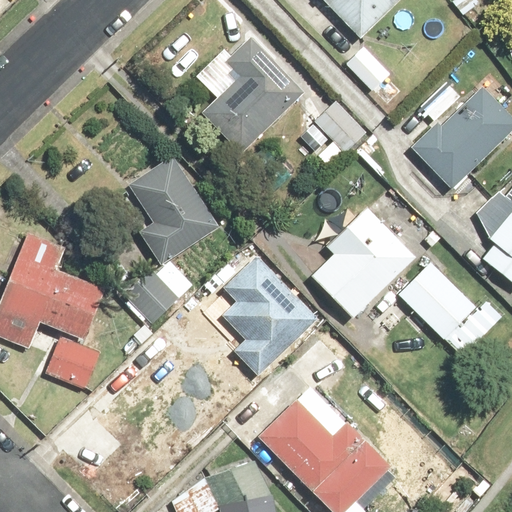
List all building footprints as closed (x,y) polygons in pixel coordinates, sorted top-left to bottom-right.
[(318,0),(359,36),(391,0),(318,0)] [(238,69),(198,110),(244,154),(309,88),(249,29),(224,54),(238,69)] [(402,90),(365,48),(349,63),(386,105),(402,90)] [(447,80),(421,104),(436,120),(462,95),(447,80)] [(448,186),(508,130),(472,93),(412,148),(448,186)] [(370,135),(340,100),(315,122),(345,156),(370,135)] [(294,176),(266,146),(250,160),(278,191),(294,176)] [(139,230),(159,259),(121,294),(152,327),(199,284),(175,259),(228,223),(178,150),(131,182),(156,218),(139,230)] [(511,290),(511,289),(511,204),(471,259),(511,290)] [(311,266),(352,310),(411,256),(370,212),(311,266)] [(29,223),(0,300),(0,334),(34,347),(45,319),(94,337),(115,282),(66,263),(74,240),(29,223)] [(320,307),(261,243),(222,279),(234,293),(222,304),(244,328),(233,339),(257,365),(320,307)] [(425,262),(393,292),(438,338),(469,308),(425,262)] [(103,348),(60,332),(46,371),(88,387),(103,348)] [(324,338),(292,366),(313,390),(345,362),(324,338)] [(230,409),(172,346),(136,379),(146,390),(133,401),(157,426),(145,437),(170,464),(230,409)] [(307,388),(259,426),(328,511),(376,473),(307,388)] [(264,511),(261,494),(204,503),(205,511),(264,511)]
